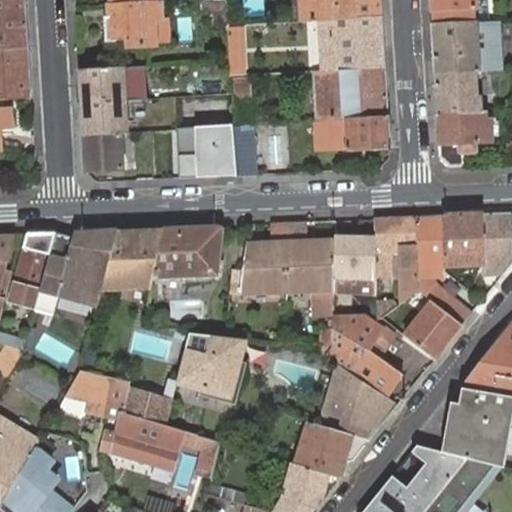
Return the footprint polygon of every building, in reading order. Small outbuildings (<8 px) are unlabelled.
[(0,0),(0,50),(29,48),(25,0),(0,0)] [(228,28),(230,28),(228,0),(202,0),(203,16),(213,16),(214,31),(228,30),(228,28)] [(383,17),(381,0),(301,0),(303,23),(322,21),(383,17)] [(431,0),(433,25),(477,23),(479,23),(491,22),(489,0),(431,0)] [(157,3),(111,5),(112,19),(107,19),(108,42),(131,40),(132,46),(157,45),(157,43),(170,41),(169,20),(162,21),(161,2),(157,3)] [(386,69),(383,17),(322,21),(322,27),(324,72),(386,69)] [(480,72),(488,72),(488,67),(480,67),(477,23),(433,25),(436,74),(477,73),(480,72)] [(244,29),(231,29),(233,72),(246,72),(244,29)] [(0,100),(32,99),(29,48),(0,50),(0,100)] [(136,68),(124,69),(124,68),(80,71),(82,105),(126,102),(138,101),(136,68)] [(389,118),(386,69),(324,72),(314,73),(316,122),(338,120),(349,120),(389,118)] [(436,74),(438,116),(482,112),(481,97),(477,97),(477,73),(436,74)] [(237,81),(240,121),(251,121),(248,81),(237,81)] [(128,134),(126,102),(82,105),(84,137),(122,134),(128,134)] [(0,152),(2,152),(1,129),(15,128),(14,109),(0,110),(0,152)] [(451,167),(465,167),(465,154),(476,153),(478,151),(477,143),(493,142),(492,119),(487,119),(486,112),(482,112),(438,116),(440,145),(440,157),(451,167)] [(390,148),(389,118),(349,120),(350,150),(390,148)] [(234,127),(204,129),(206,152),(236,150),(236,147),(234,127)] [(84,137),(86,172),(124,170),(122,134),(84,137)] [(236,150),(238,177),(259,176),(256,145),(236,147),(236,150)] [(511,213),(484,215),(486,264),(485,264),(486,276),(501,275),(511,260),(511,213)] [(484,215),(444,217),(446,273),(459,283),(463,277),(457,273),(458,265),(481,264),(485,264),(486,264),(484,215)] [(444,217),(417,218),(419,277),(446,276),(446,273),(444,217)] [(376,220),(376,238),(377,279),(401,278),(402,305),(419,293),(419,277),(417,218),(376,220)] [(290,224),(291,244),(306,243),(306,223),(290,224)] [(291,244),(290,224),(275,224),(276,244),(291,244)] [(221,227),(165,229),(155,280),(220,278),(224,231),(224,230),(224,229),(223,229),(223,228),(223,227),(222,227),(221,227)] [(104,285),(100,303),(111,307),(117,282),(127,285),(141,230),(119,231),(104,285)] [(76,237),(57,234),(51,256),(41,293),(99,308),(100,303),(104,285),(119,231),(76,233),(76,237)] [(25,249),(50,256),(51,256),(57,234),(28,235),(25,249)] [(14,235),(0,235),(0,318),(2,320),(3,318),(7,300),(0,297),(0,288),(11,248),(14,235)] [(24,235),(14,235),(11,248),(20,250),(24,235)] [(336,237),(336,242),(334,290),(335,292),(359,293),(359,286),(377,287),(377,279),(376,238),(336,237)] [(336,242),(291,244),(292,270),(288,270),(289,292),(312,291),(313,315),(334,315),(335,292),(334,290),(336,242)] [(276,244),(247,245),(243,283),(232,282),(231,293),(241,293),(289,292),(288,270),(292,270),(291,244),(276,244)] [(25,249),(13,296),(11,304),(36,311),(38,303),(50,256),(25,249)] [(430,281),(419,293),(429,299),(431,301),(434,303),(442,308),(464,326),(471,316),(473,314),(450,297),(430,281)] [(395,301),(378,302),(378,305),(378,316),(379,322),(382,320),(399,307),(395,301)] [(436,361),(464,326),(434,303),(406,337),(436,361)] [(363,316),(334,317),(333,331),(333,347),(333,349),(359,366),(393,391),(394,389),(406,398),(415,386),(376,358),(392,334),(367,316),(363,316)] [(511,328),(503,340),(511,341),(511,328)] [(322,331),(322,346),(333,347),(333,331),(322,331)] [(28,340),(0,332),(0,344),(8,347),(25,352),(28,340)] [(248,340),(191,334),(178,384),(210,393),(230,399),(248,340)] [(474,391),(511,397),(511,341),(503,340),(463,388),(474,391)] [(25,352),(8,347),(0,359),(0,374),(10,378),(23,355),(25,352)] [(333,349),(333,347),(328,356),(337,363),(353,375),(387,397),(393,391),(359,366),(333,349)] [(103,358),(87,355),(83,372),(100,375),(103,358)] [(353,375),(337,363),(319,425),(354,436),(369,440),(399,403),(395,402),(387,397),(353,375)] [(53,403),(60,388),(27,371),(20,386),(53,403)] [(83,372),(76,386),(65,407),(81,412),(121,420),(123,413),(131,382),(100,375),(83,372)] [(0,374),(0,394),(10,378),(0,374)] [(174,401),(178,384),(171,382),(169,389),(132,378),(131,382),(123,413),(167,427),(174,401)] [(463,388),(461,404),(471,407),(474,391),(463,388)] [(461,404),(452,455),(498,466),(506,468),(511,430),(511,397),(474,391),(471,407),(461,404)] [(452,403),(443,452),(443,453),(452,455),(461,404),(452,403)] [(123,413),(121,420),(118,436),(108,433),(104,450),(114,453),(174,470),(182,443),(205,450),(198,474),(212,478),(221,443),(218,442),(213,440),(198,436),(168,427),(167,427),(123,413)] [(0,454),(15,429),(17,426),(0,415),(0,454)] [(311,423),(298,465),(335,477),(341,478),(354,436),(311,423)] [(41,441),(17,426),(15,429),(0,454),(0,509),(0,510),(39,445),(41,441)] [(39,445),(1,510),(2,511),(73,511),(76,508),(52,489),(62,477),(50,467),(57,459),(39,445)] [(443,452),(418,446),(364,511),(461,511),(469,502),(498,466),(452,455),(443,453),(443,452)] [(335,477),(298,465),(295,465),(285,500),(277,511),(314,511),(316,510),(319,497),(323,498),(327,481),(334,483),(335,477)] [(212,487),(209,494),(242,504),(244,496),(212,487)] [(482,511),(469,502),(461,511),(482,511)]
